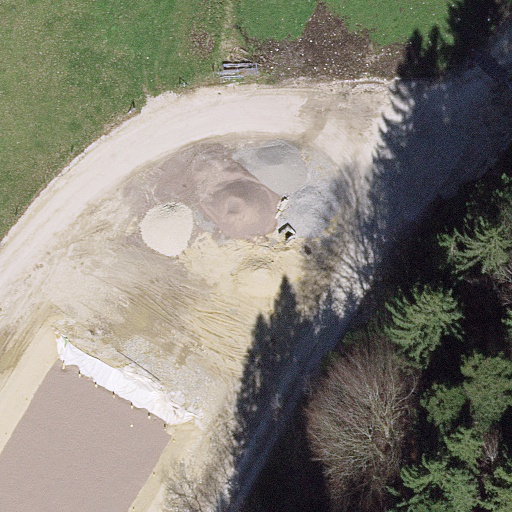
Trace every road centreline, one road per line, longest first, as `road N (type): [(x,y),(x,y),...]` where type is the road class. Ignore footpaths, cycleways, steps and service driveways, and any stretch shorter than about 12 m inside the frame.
road 1 (track): [(241,511),(444,163),(511,63)]
road 2 (unclassified): [(0,272),(91,178),(176,127),(209,117),(285,116),(444,163)]
